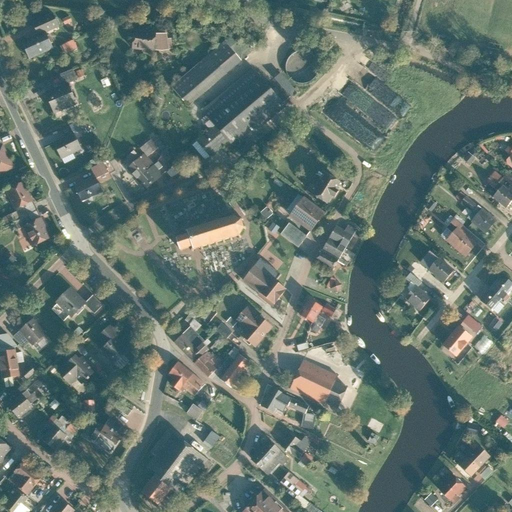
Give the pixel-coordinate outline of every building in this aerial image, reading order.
[(28,21),(33,23),(37,14),(31,12),(29,17),(23,15),(19,24),(26,27),(28,21)] [(59,25),(53,13),(35,22),(40,34),(22,43),(30,58),(55,45),(48,31),(59,25)] [(156,32),(134,29),(131,49),(154,52),(156,35),(156,32)] [(166,34),(156,35),(154,52),(160,52),(169,50),(166,34)] [(77,47),(73,39),(65,43),(69,51),(77,47)] [(188,106),(241,60),(227,43),(173,90),(188,106)] [(320,63),(318,57),(313,53),(308,50),(301,50),(296,53),(291,57),(289,63),(289,69),(291,75),(296,79),(301,82),(308,82),(313,79),(318,75),(320,69),(320,63)] [(86,75),(82,68),(76,71),(74,69),(62,74),(66,84),(46,93),(55,111),(77,101),(69,83),(86,75)] [(284,103),(255,69),(205,112),(217,127),(202,140),(212,151),(227,139),(233,146),(284,103)] [(277,78),(295,96),(301,90),(283,72),(277,78)] [(375,94),(382,98),(384,94),(389,96),(392,90),(380,84),(375,94)] [(74,132),(54,142),(61,157),(84,146),(76,132),(89,125),(85,117),(70,125),(74,132)] [(127,169),(136,179),(155,163),(148,155),(158,146),(149,136),(139,145),(145,153),(127,169)] [(0,172),(15,165),(4,144),(0,145),(0,172)] [(478,152),(474,149),(465,159),(469,163),(478,152)] [(180,152),(173,157),(178,163),(170,169),(175,175),(190,163),(180,152)] [(91,167),(96,174),(108,168),(104,161),(101,163),(97,157),(92,160),(95,165),(91,167)] [(163,173),(155,163),(136,179),(145,189),(163,173)] [(73,186),(82,202),(104,190),(99,181),(112,174),(108,168),(96,174),(92,176),(73,186)] [(486,177),(496,184),(502,175),(492,168),(486,177)] [(346,183),(331,173),(318,192),(333,202),(346,183)] [(8,190),(17,209),(33,201),(24,182),(8,190)] [(494,196),(508,206),(511,201),(511,192),(503,185),(494,196)] [(324,211),(303,196),(292,212),(282,205),(272,219),(285,228),(293,216),(312,229),(324,211)] [(468,216),(474,207),(464,200),(458,208),(468,216)] [(440,205),(437,202),(431,207),(435,210),(440,205)] [(471,220),(487,231),(495,219),(480,208),(471,220)] [(234,217),(188,231),(188,234),(177,238),(181,252),(193,248),(193,250),(241,236),(245,230),(242,220),(234,217)] [(40,218),(25,226),(35,243),(50,235),(40,218)] [(296,252),(307,238),(289,225),(279,239),(296,252)] [(347,230),(336,225),(318,259),(335,268),(352,235),(361,240),(365,233),(350,225),(347,230)] [(449,240),(470,256),(479,244),(458,227),(449,240)] [(438,249),(431,244),(425,251),(432,256),(438,249)] [(17,257),(9,252),(3,261),(11,266),(17,257)] [(412,273),(422,279),(429,271),(445,284),(455,271),(439,258),(433,266),(419,256),(408,270),(412,273)] [(285,286),(256,262),(243,278),(272,302),(285,286)] [(422,279),(412,273),(407,280),(419,288),(425,281),(422,279)] [(511,291),(511,281),(501,274),(480,301),(496,313),(511,291)] [(344,282),(332,276),(328,286),(339,292),(344,282)] [(105,304),(94,293),(85,302),(67,285),(53,300),(72,319),(87,304),(96,313),(105,304)] [(418,310),(429,299),(419,288),(415,285),(404,297),(418,310)] [(326,306),(312,297),(302,315),(316,323),(323,311),(337,319),(342,311),(328,303),(326,306)] [(273,326),(247,305),(236,319),(232,316),(228,321),(236,327),(240,322),(251,331),(245,340),(255,348),(273,326)] [(191,325),(196,330),(204,324),(195,318),(200,312),(194,309),(186,320),(191,325)] [(468,316),(463,322),(477,334),(482,327),(468,316)] [(46,333),(30,317),(13,334),(24,345),(29,340),(34,346),(46,333)] [(503,322),(497,318),(491,326),(497,330),(503,322)] [(219,329),(230,337),(235,331),(224,323),(219,329)] [(119,334),(108,324),(97,335),(107,343),(101,350),(115,362),(128,349),(115,337),(119,334)] [(173,343),(193,364),(207,351),(212,347),(196,330),(191,325),(173,343)] [(459,326),(443,346),(456,357),(472,337),(459,326)] [(9,333),(0,334),(0,366),(2,378),(4,377),(4,387),(16,386),(15,377),(21,376),(19,363),(26,363),(25,352),(18,353),(16,346),(20,346),(9,333)] [(493,343),(484,335),(474,347),(483,355),(493,343)] [(310,347),(308,342),(298,345),(300,350),(310,347)] [(221,365),(207,351),(193,364),(207,378),(221,365)] [(103,373),(80,353),(62,374),(75,386),(81,379),(90,387),(103,373)] [(250,362),(240,354),(221,379),(231,387),(250,362)] [(340,376),(301,359),(289,388),(327,404),(328,400),(343,406),(351,386),(338,381),(340,376)] [(182,386),(183,387),(193,375),(177,362),(167,375),(174,380),(170,385),(178,391),(182,386)] [(205,384),(193,375),(183,387),(195,397),(205,384)] [(47,382),(42,376),(29,388),(25,383),(17,391),(21,396),(10,406),(20,418),(35,404),(32,401),(43,392),(40,388),(47,382)] [(274,386),(268,382),(260,405),(284,415),(289,407),(305,414),(303,427),(316,429),(319,414),(309,412),(312,405),(274,386)] [(86,400),(86,410),(98,410),(97,399),(86,400)] [(204,410),(195,405),(190,413),(199,419),(204,410)] [(505,416),(501,422),(507,427),(511,420),(505,416)] [(56,419),(53,417),(47,423),(51,426),(56,419)] [(128,429),(110,417),(100,432),(119,444),(128,429)] [(77,427),(72,423),(67,430),(72,434),(77,427)] [(480,425),(472,423),(470,432),(477,433),(480,425)] [(55,426),(44,441),(56,450),(67,435),(55,426)] [(215,462),(169,430),(154,452),(158,456),(150,468),(158,475),(145,493),(164,506),(178,486),(187,492),(204,468),(208,471),(215,462)] [(223,437),(214,430),(205,442),(215,449),(223,437)] [(294,433),(292,435),(284,448),(302,460),(312,445),(317,448),(320,443),(306,434),(303,439),(294,433)] [(0,460),(12,446),(0,436),(0,460)] [(253,461),(267,473),(278,460),(282,463),(288,457),(270,441),(253,461)] [(491,456),(476,441),(465,453),(470,458),(462,467),(472,476),(491,456)] [(317,457),(312,453),(306,461),(312,464),(317,457)] [(44,476),(25,460),(17,471),(27,479),(21,487),(30,494),(44,476)] [(495,470),(490,466),(482,474),(487,478),(495,470)] [(308,485),(288,470),(279,482),(297,495),(293,501),(308,511),(324,511),(325,511),(301,494),(308,485)] [(466,485),(457,475),(440,491),(450,501),(466,485)] [(290,511),(264,489),(243,511),(290,511)] [(30,498),(18,490),(3,510),(5,511),(30,511),(23,506),(30,498)] [(440,499),(433,492),(426,499),(433,506),(440,499)]
